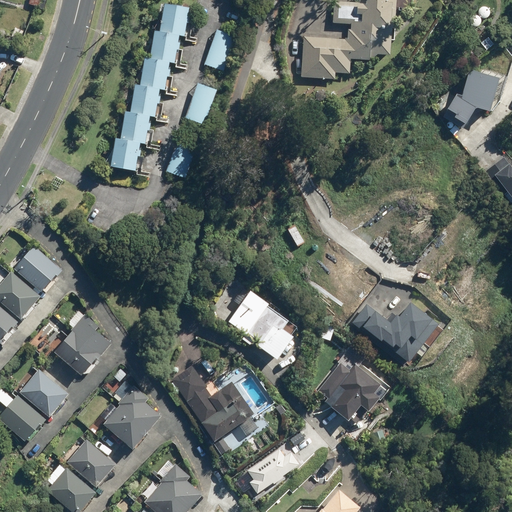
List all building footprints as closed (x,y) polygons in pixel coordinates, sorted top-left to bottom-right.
[(358,0),(359,4),(337,2),(336,24),(351,25),(350,30),(348,30),(348,39),(304,36),(302,77),(335,78),(335,73),(350,73),(351,59),(359,59),(370,60),(370,55),(390,56),(392,29),(394,29),(395,12),(414,13),(414,0),(358,0)] [(115,139),(110,166),(135,171),(141,143),(146,144),(151,116),(154,117),(159,90),(164,91),(170,61),(174,62),(179,35),(184,36),(186,24),(188,24),(190,18),(187,17),(188,10),(165,5),(160,33),(155,32),(150,62),(143,61),(139,86),(136,86),(131,112),(125,111),(120,140),(115,139)] [(237,38),(217,30),(204,64),(224,72),(237,38)] [(469,72),(462,97),(456,95),(444,116),(465,131),(477,108),(491,112),(500,80),(469,72)] [(218,90),(197,83),(185,118),(206,125),(218,90)] [(196,151),(176,144),(167,172),(187,179),(196,151)] [(511,166),(504,156),(485,172),(511,203),(511,166)] [(294,224),(287,227),(298,247),(305,243),(294,224)] [(34,245),(13,267),(40,291),(60,269),(34,245)] [(34,302),(39,296),(12,271),(0,284),(0,301),(22,321),(37,305),(34,302)] [(251,292),(228,323),(278,360),(301,330),(251,292)] [(396,314),(389,323),(367,305),(353,323),(408,367),(422,349),(439,327),(410,304),(400,317),(396,314)] [(0,342),(3,345),(16,332),(11,327),(17,321),(0,305),(0,342)] [(98,327),(84,314),(78,310),(67,322),(73,327),(53,350),(81,375),(110,341),(96,328),(98,327)] [(347,421),(361,405),(368,412),(380,398),(375,393),(381,385),(355,364),(349,372),(340,364),(322,387),(332,396),(326,403),(347,421)] [(232,383),(210,397),(190,366),(173,378),(214,443),(232,432),(230,429),(252,415),(232,383)] [(39,368),(19,392),(47,416),(68,393),(39,368)] [(145,402),(149,397),(135,385),(103,422),(132,448),(160,416),(145,402)] [(16,394),(0,411),(0,419),(24,442),(45,420),(16,394)] [(115,465),(86,440),(67,463),(96,487),(115,465)] [(187,511),(203,495),(186,480),(190,476),(172,460),(158,474),(164,480),(145,501),(157,511),(187,511)] [(51,484),(46,490),(72,511),(77,511),(95,492),(60,463),(46,480),(51,484)] [(355,511),(360,507),(339,490),(320,511),(355,511)]
